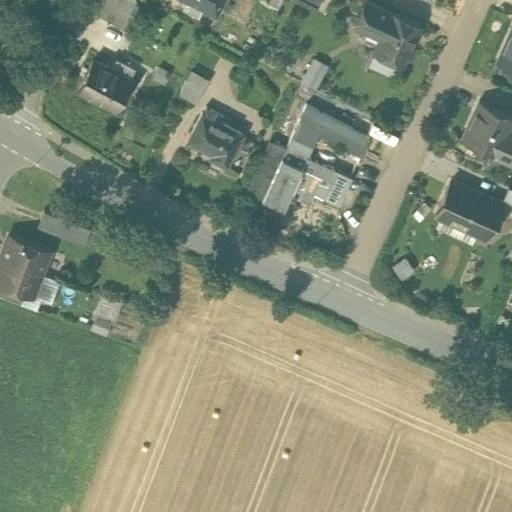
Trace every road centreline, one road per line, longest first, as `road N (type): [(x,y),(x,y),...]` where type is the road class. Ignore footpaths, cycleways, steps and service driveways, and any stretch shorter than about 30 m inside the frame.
road 1 (tertiary): [(342,300),(9,133)]
road 2 (residential): [(342,300),(481,0)]
road 3 (tertiary): [(511,374),(342,300)]
road 4 (residential): [(84,0),(9,133)]
